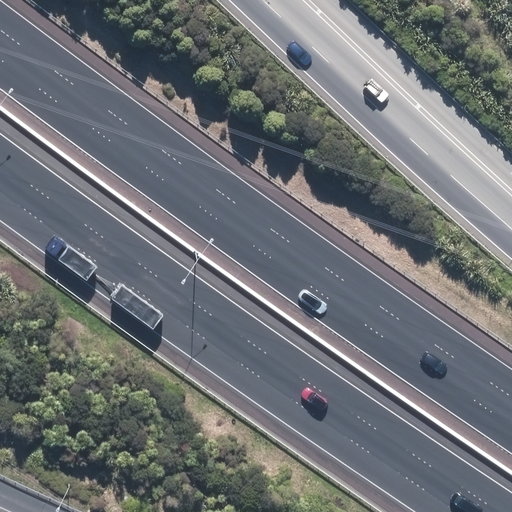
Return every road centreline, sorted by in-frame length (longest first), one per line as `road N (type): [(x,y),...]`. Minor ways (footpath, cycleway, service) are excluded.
road 1 (motorway): [(0,25),(233,203),(511,395)]
road 2 (motorway): [(454,511),(0,188)]
road 3 (motorway): [(262,0),(511,225)]
